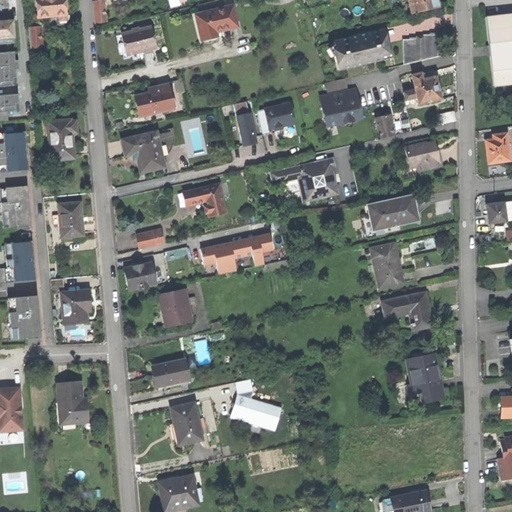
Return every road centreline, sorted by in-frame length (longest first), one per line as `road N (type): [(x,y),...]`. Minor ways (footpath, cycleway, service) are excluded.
road 1 (residential): [(84,0),(114,349)]
road 2 (residential): [(476,511),(466,188)]
road 3 (unknown): [(101,191),(297,146)]
road 4 (residential): [(466,188),(462,0)]
road 5 (residential): [(47,352),(36,180)]
road 6 (residential): [(114,349),(129,511)]
